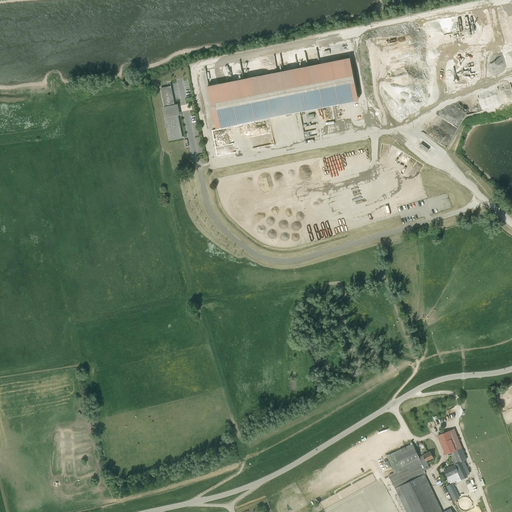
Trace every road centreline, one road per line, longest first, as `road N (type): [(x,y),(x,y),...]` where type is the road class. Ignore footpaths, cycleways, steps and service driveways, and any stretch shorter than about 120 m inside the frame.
road 1 (unclassified): [(481,197),(471,207),(308,256),(253,251),(210,210),(178,78)]
road 2 (tertiary): [(150,511),(270,477),(430,382),(511,369)]
